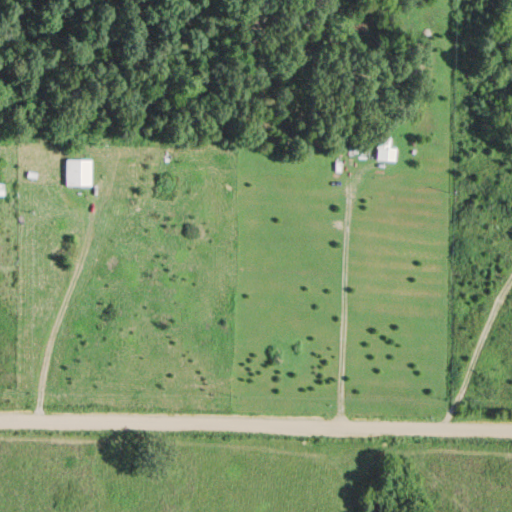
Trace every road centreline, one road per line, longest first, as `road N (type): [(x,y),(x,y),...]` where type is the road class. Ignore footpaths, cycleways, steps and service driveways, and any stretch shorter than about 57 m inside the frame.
road 1 (residential): [(0,419),(511,430)]
road 2 (track): [(395,427),(406,119),(383,33)]
road 3 (track): [(407,195),(431,156),(511,107)]
